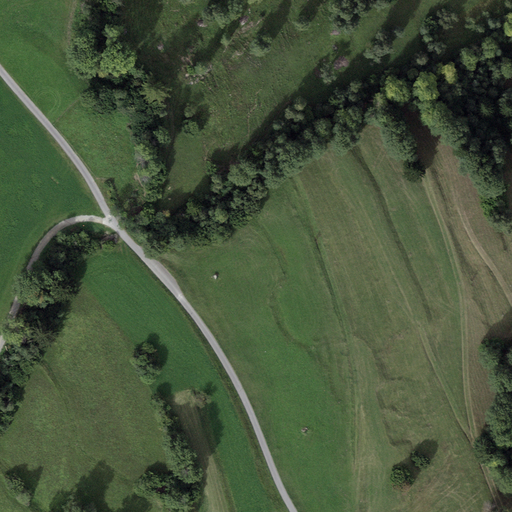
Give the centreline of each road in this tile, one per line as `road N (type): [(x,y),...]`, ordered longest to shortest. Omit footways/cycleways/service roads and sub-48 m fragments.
road 1 (track): [(500,511),(475,442),(465,283),(424,178)]
road 2 (track): [(115,225),(234,377),(293,511)]
road 3 (track): [(0,68),(85,171),(115,225)]
road 4 (track): [(0,341),(40,243),(62,222),(82,217),(115,225)]
